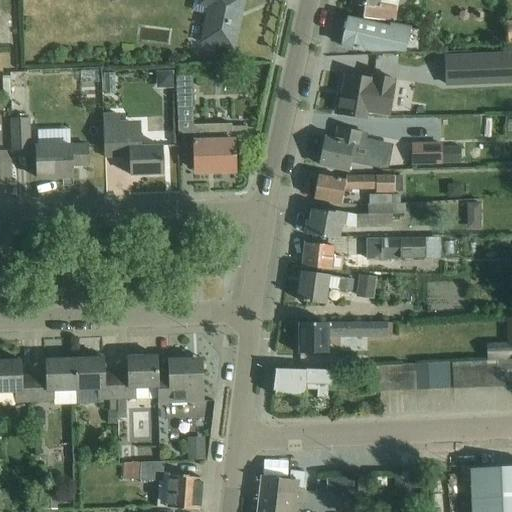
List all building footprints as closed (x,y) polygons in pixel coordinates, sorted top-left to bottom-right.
[(201,0),(200,5),(210,7),(202,44),(234,50),(243,0),(201,0)] [(351,0),(351,5),(364,7),(363,19),(393,22),(394,17),(395,8),(395,7),(395,2),(395,0),(351,0)] [(187,9),(186,32),(193,33),(194,10),(187,9)] [(407,29),(400,28),(390,26),(390,29),(348,19),(342,46),(363,50),(363,48),(373,51),(395,50),(403,52),(407,29)] [(511,53),(465,55),(466,87),(511,84),(511,53)] [(205,68),(195,68),(195,83),(205,83),(205,68)] [(173,71),(159,71),(159,81),(163,86),(173,86),(173,71)] [(345,75),(340,99),(337,99),(335,111),(338,111),(338,114),(356,117),(366,117),(389,117),(395,80),(372,76),(371,79),(345,75)] [(9,77),(2,77),(3,101),(10,100),(9,77)] [(193,111),(192,77),(176,77),(177,111),(193,111)] [(117,116),(102,117),(104,158),(131,156),(132,176),(163,175),(162,147),(139,148),(138,128),(118,129),(117,116)] [(13,152),(30,151),(29,120),(17,120),(16,120),(12,121),(13,152)] [(248,126),(231,126),(231,124),(193,125),(195,171),(214,170),(214,172),(235,172),(234,156),(235,156),(235,152),(234,152),(234,140),(248,140),(248,138),(257,138),(258,131),(248,131),(248,126)] [(68,128),(36,129),(37,148),(38,180),(72,179),(72,162),(87,162),(87,146),(69,146),(68,128)] [(324,145),(320,165),(349,171),(350,164),(380,170),(387,169),(392,145),(362,139),(363,133),(339,128),(336,141),(326,138),(324,145)] [(441,144),(414,144),(414,164),(460,164),(459,148),(441,148),(441,144)] [(401,191),(401,176),(346,177),(346,181),(318,175),(313,199),(342,205),(344,191),(376,190),(376,192),(401,191)] [(369,195),(370,206),(399,204),(398,195),(369,195)] [(480,203),(467,203),(467,216),(481,216),(480,203)] [(399,204),(370,206),(368,206),(368,215),(356,216),(327,210),(327,212),(312,209),(307,234),(328,238),(335,239),(339,240),(342,227),(355,229),(392,228),(392,216),(405,215),(404,204),(399,204)] [(424,239),(369,240),(369,260),(401,260),(425,259),(424,239)] [(305,243),(303,267),(342,271),(343,257),(333,256),(334,247),(327,246),(305,243)] [(341,278),(329,276),(302,272),(298,300),(325,304),(328,289),(352,292),(353,280),(341,278)] [(375,280),(357,278),(354,299),(372,302),(375,280)] [(506,345),(486,346),(487,360),(511,359),(511,319),(505,320),(506,345)] [(329,334),(387,334),(387,322),(372,322),(372,324),(299,324),(299,354),(329,354),(329,334)] [(129,372),(116,372),(117,399),(118,409),(118,419),(127,418),(127,404),(126,404),(125,399),(137,399),(158,398),(158,387),(158,374),(157,355),(129,356),(129,372)] [(104,356),(75,357),(76,390),(76,391),(76,403),(98,403),(98,400),(117,399),(116,372),(105,373),(104,356)] [(47,374),(33,374),(34,402),(55,401),(55,392),(76,391),(76,390),(75,357),(47,358),(47,374)] [(170,374),(158,374),(158,387),(158,404),(171,403),(171,407),(187,407),(187,403),(203,402),(202,358),(170,359),(170,374)] [(21,359),(0,359),(0,392),(15,392),(16,402),(34,402),(33,374),(21,374),(21,359)] [(511,361),(496,362),(497,388),(511,386),(511,361)] [(452,364),(453,389),(497,388),(496,362),(452,364)] [(440,364),(428,365),(429,390),(441,389),(440,364)] [(452,364),(440,364),(441,389),(453,389),(452,364)] [(416,365),(404,366),(405,391),(417,390),(416,365)] [(428,365),(416,365),(417,390),(429,390),(428,365)] [(392,366),(380,367),(381,392),(393,391),(392,366)] [(405,391),(404,366),(392,366),(393,391),(405,391)] [(381,392),(380,367),(367,367),(368,392),(381,392)] [(273,369),(273,391),(275,391),(275,395),(305,396),(305,390),(317,391),(317,397),(327,397),(327,383),(332,383),(333,371),(328,370),(304,369),(303,370),(273,369)] [(118,423),(118,419),(118,409),(110,410),(107,410),(108,423),(118,423)] [(45,412),(36,412),(37,425),(46,424),(45,412)] [(188,440),(188,460),(205,459),(205,439),(188,440)] [(157,463),(142,461),(130,461),(129,478),(140,479),(163,481),(164,462),(157,463)] [(511,511),(511,466),(501,467),(470,468),(472,510),(471,511),(511,511)] [(262,476),(257,511),(291,511),(292,503),(303,504),(305,490),(307,473),(290,471),(289,479),(263,476),(262,476)] [(401,478),(394,478),(394,490),(424,488),(424,477),(409,477),(409,472),(401,472),(401,478)] [(199,510),(202,478),(170,476),(167,507),(199,510)] [(386,477),(376,478),(376,488),(386,487),(386,477)] [(327,493),(349,492),(348,478),(326,479),(327,493)] [(42,509),(57,509),(57,489),(42,488),(42,509)]
